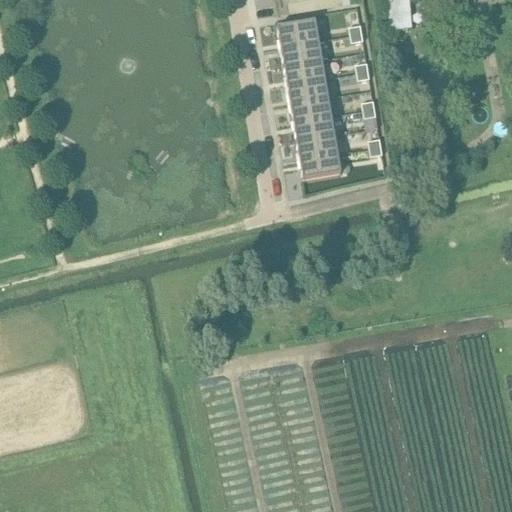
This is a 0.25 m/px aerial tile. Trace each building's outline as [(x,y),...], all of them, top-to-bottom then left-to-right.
[(408,0),(384,0),(387,34),(411,31),(408,1),(408,0)] [(314,25),(276,32),(279,51),(318,45),(314,25)] [(359,30),(348,32),(349,40),(361,38),(360,30),(359,30)] [(361,38),(349,40),(350,47),(361,45),(362,45),(361,38)] [(318,45),(279,51),(282,70),(321,64),(318,45)] [(321,64),(282,70),(285,90),(324,83),(321,64)] [(365,68),(354,70),(355,78),(367,75),(366,68),(365,68)] [(367,75),(355,78),(357,86),(368,83),(369,83),(367,75)] [(324,83),(285,90),(289,109),(327,102),(324,83)] [(327,102),(289,109),(292,128),(330,121),(327,102)] [(372,106),(360,108),(362,116),(374,113),(372,106)] [(374,113),(362,116),(363,122),(363,124),(375,122),(375,121),(374,113)] [(330,121),(292,128),(295,147),(334,141),(330,121)] [(334,141),(295,147),(298,166),(337,160),(334,141)] [(378,144),(367,146),(368,154),(380,151),(379,144),(378,144)] [(380,151),(368,154),(369,161),(381,159),(382,159),(380,151)] [(337,160),(298,166),(301,186),(340,179),(337,160)] [(407,235),(386,240),(389,252),(409,249),(407,235)]
